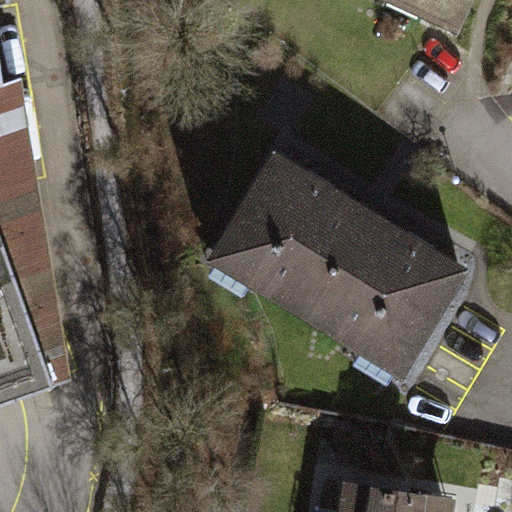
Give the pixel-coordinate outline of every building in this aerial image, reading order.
[(0,0),(0,242),(45,227),(0,0)] [(436,33),(452,0),(371,0),(425,27),(436,33)] [(359,213),(267,157),(203,261),(391,376),(456,272),(359,213)] [(45,227),(0,242),(0,407),(64,382),(45,227)] [(331,511),(441,511),(442,507),(335,491),(331,511)]
